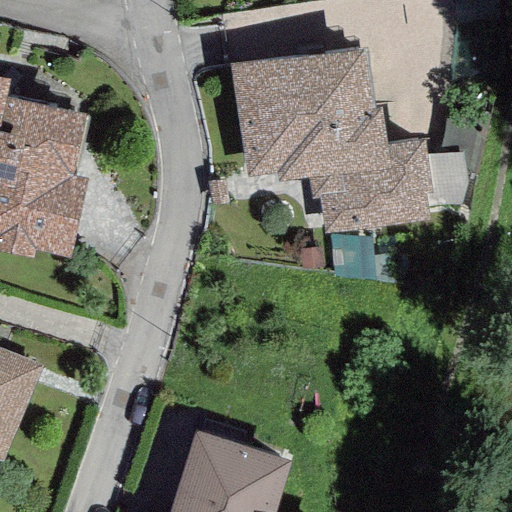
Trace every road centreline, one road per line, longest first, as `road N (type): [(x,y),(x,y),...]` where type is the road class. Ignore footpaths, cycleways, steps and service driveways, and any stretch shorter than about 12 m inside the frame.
road 1 (residential): [(76,511),(171,217),(171,125),(148,0)]
road 2 (unknown): [(423,78),(171,125)]
